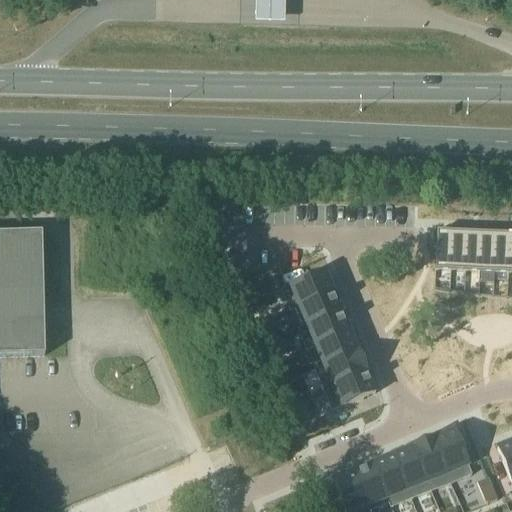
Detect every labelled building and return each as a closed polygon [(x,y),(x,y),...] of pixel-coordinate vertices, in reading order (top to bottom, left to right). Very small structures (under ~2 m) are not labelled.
[(436,234),(434,273),(449,274),(451,236),(437,235),(437,234),(436,234)] [(451,236),(449,274),(464,274),(465,236),(451,236)] [(465,236),(464,274),(478,275),(480,237),(465,236)] [(0,360),(42,359),(39,237),(0,238),(0,360)] [(480,237),(478,275),(493,276),(494,237),(480,237)] [(494,237),(493,276),(507,276),(509,238),(494,237)] [(324,275),(280,293),(289,315),(298,311),(297,310),(332,296),(324,275)] [(260,287),(238,296),(243,307),(265,298),(260,287)] [(332,296),(297,310),(298,311),(305,330),(306,330),(341,316),(332,296)] [(305,330),(296,333),(305,355),(314,351),(314,350),(349,335),(341,316),(306,330),(305,330)] [(269,329),(260,333),(266,347),(274,343),(269,329)] [(349,335),(314,350),(314,351),(322,369),(322,370),(357,356),(349,335)] [(274,343),(266,347),(272,361),(280,357),(274,343)] [(322,369),(313,373),(322,394),(366,376),(357,356),(322,370),(322,369)] [(285,369),(277,373),(283,387),(291,383),(285,369)] [(366,376),(322,394),(330,415),(374,396),(366,376)] [(291,383),(283,387),(289,401),(297,397),(291,383)] [(323,420),(300,429),(305,440),(327,431),(323,420)] [(452,433),(432,442),(451,486),(471,477),(452,433)] [(432,442),(412,450),(430,494),(451,486),(432,442)] [(511,444),(496,451),(511,489),(511,444)] [(412,450),(391,459),(410,503),(430,494),(412,450)] [(391,459),(372,467),(388,506),(387,507),(389,511),(410,503),(391,459)] [(372,467),(352,475),(367,511),(374,511),(387,507),(388,506),(372,467)] [(367,511),(352,475),(331,484),(342,511),(367,511)] [(487,481),(476,485),(485,508),(496,503),(487,481)]
